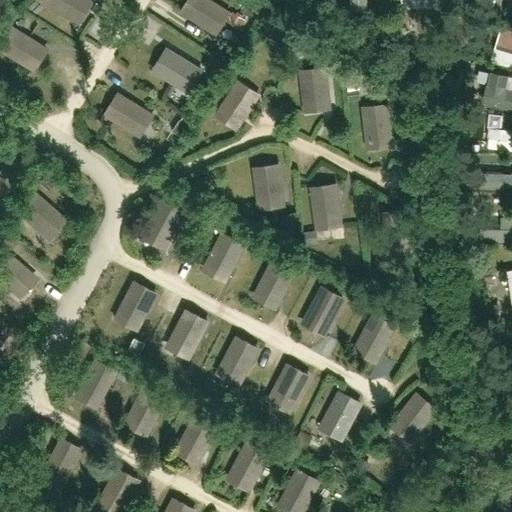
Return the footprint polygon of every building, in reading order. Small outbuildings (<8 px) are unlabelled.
[(45,0),(42,6),(78,29),(94,6),(84,0),(45,0)] [(190,0),(180,16),(216,40),(231,17),(206,0),(190,0)] [(0,48),(0,53),(34,76),(50,52),(13,29),(0,48)] [(150,75),(187,99),(202,75),(166,52),(150,75)] [(298,74),(304,117),(331,113),(326,70),(298,74)] [(238,135),(260,97),(235,84),(214,121),(238,135)] [(104,119),(140,142),(155,119),(119,95),(104,119)] [(361,110),(367,153),(395,149),(389,106),(361,110)] [(251,163),(257,206),(285,202),(279,159),(251,163)] [(309,183),(315,226),(343,222),(337,179),(309,183)] [(19,211),(48,238),(67,217),(38,191),(19,211)] [(164,247),(186,209),(161,195),(140,233),(164,247)] [(382,208),(387,250),(415,247),(409,204),(382,208)] [(224,277),(246,240),(221,226),(200,264),(224,277)] [(0,258),(0,276),(21,295),(40,274),(10,247),(0,258)] [(276,306),(297,268),(273,255),(252,292),(276,306)] [(136,327),(157,289),(133,275),(112,313),(136,327)] [(327,331),(348,293),(323,280),(302,317),(327,331)] [(188,353),(210,316),(185,302),(164,340),(188,353)] [(377,357),(399,319),(374,305),(353,343),(377,357)] [(0,341),(9,331),(0,322),(0,341)] [(240,378),(262,340),(237,327),(216,364),(240,378)] [(97,404),(118,366),(94,352),(73,390),(97,404)] [(292,405),(313,367),(289,353),(268,391),(292,405)] [(147,431),(168,393),(144,379),(123,417),(147,431)] [(342,435),(363,397),(339,383),(318,421),(342,435)] [(410,436),(439,403),(418,385),(389,417),(410,436)] [(199,456),(220,418),(196,405),(174,442),(199,456)] [(62,482),(83,444),(59,430),(38,468),(62,482)] [(250,485),(271,448),(247,434),(226,472),(250,485)] [(119,510),(140,473),(116,459),(95,497),(119,510)] [(299,511),(300,511),(322,475),(297,461),(276,499),(299,511)] [(193,511),(198,504),(174,490),(161,511),(193,511)]
